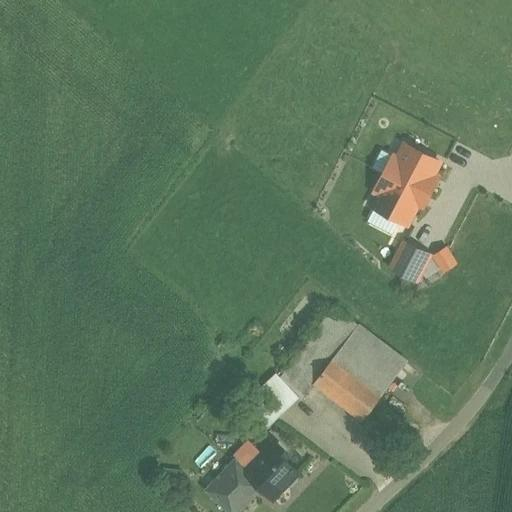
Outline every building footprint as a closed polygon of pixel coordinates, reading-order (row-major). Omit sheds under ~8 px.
[(383,156),(372,210),(417,220),(419,209),(436,212),(448,151),(402,142),(399,160),(383,156)] [(511,212),(479,196),(437,276),(475,297),(511,226),(511,212)] [(376,210),(372,224),(399,231),(403,217),(376,210)] [(432,258),(405,245),(391,274),(418,287),(432,258)] [(360,331),(314,392),(362,428),(408,367),(360,331)] [(256,395),(277,418),(302,395),(280,372),(256,395)] [(274,445),(247,474),(265,490),(278,502),(305,473),(274,445)] [(233,463),(202,498),(218,511),(246,511),(265,490),(247,474),(233,463)]
